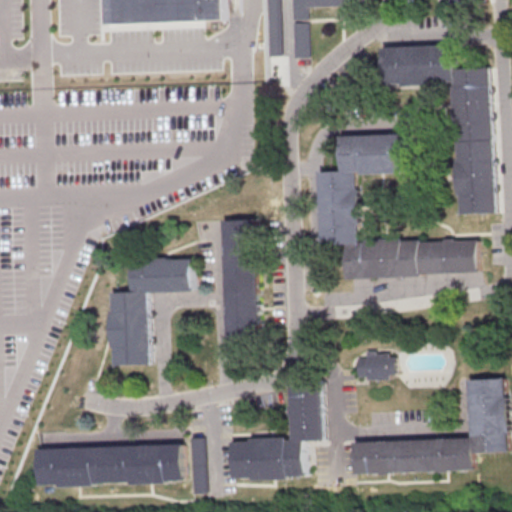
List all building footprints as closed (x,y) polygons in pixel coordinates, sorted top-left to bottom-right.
[(110,0),(112,25),(229,20),(227,0),(110,0)] [(279,0),(282,56),(270,57),(266,0),(279,0)] [(292,0),(307,0),(309,20),(294,20),(292,0)] [(368,0),(369,5),(310,8),(309,0),(368,0)] [(293,24),(309,23),(311,58),(295,59),(293,24)] [(386,49),(459,46),(460,70),(494,69),(495,88),(497,88),(498,94),(495,94),(496,114),(499,114),(499,120),(497,120),(498,160),(500,160),(500,166),(498,166),(499,186),(501,186),(501,192),(500,192),(500,214),(465,215),(464,197),(462,197),(460,161),(462,161),(461,123),(459,124),(457,83),(441,83),(441,86),(406,87),(406,85),(387,85),(386,49)] [(349,276),(481,272),(480,237),(361,241),(359,173),(411,171),(410,132),(344,134),(345,170),(322,171),(324,245),(348,244),(349,276)] [(227,222),(260,221),(262,304),(265,304),(265,315),(263,315),(263,339),(231,340),(227,222)] [(133,262),(193,260),(194,293),(150,295),(152,366),(116,367),(116,348),(113,348),(112,312),(114,312),(114,293),(134,292),(133,262)] [(369,380),(369,377),(357,377),(357,358),(369,358),(369,351),(377,351),(377,355),(390,354),(390,357),(397,357),(398,375),(390,376),(390,380),(369,380)] [(355,444),(473,439),(471,381),(507,379),(510,453),(475,455),(476,471),(356,476),(355,444)] [(234,444),(235,479),(253,479),(253,482),(289,481),(289,478),(308,478),(306,443),(325,442),(323,380),(291,381),(293,442),(288,442),(288,439),(251,440),(251,443),(234,444)] [(206,493),(204,437),(190,438),(192,493),(206,493)] [(42,485),(187,482),(186,443),(41,447),(42,485)]
